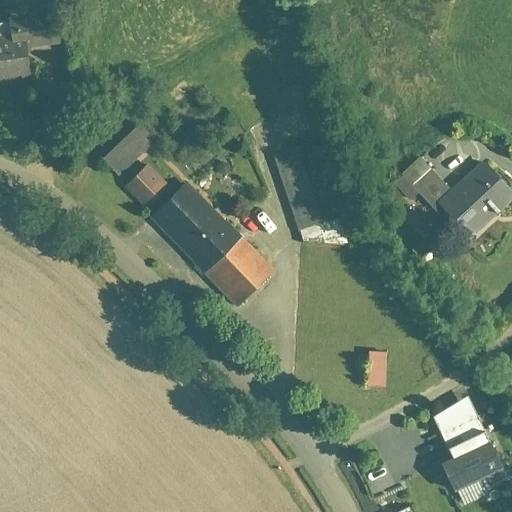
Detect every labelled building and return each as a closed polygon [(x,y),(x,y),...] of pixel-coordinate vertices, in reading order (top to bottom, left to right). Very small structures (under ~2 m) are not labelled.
[(6,17),(10,42),(0,43),(0,83),(36,79),(32,47),(61,42),(56,10),(6,17)] [(132,117),(97,157),(123,180),(158,140),(132,117)] [(325,139),(271,158),(301,238),(354,219),(325,139)] [(511,183),(485,160),(464,183),(428,152),(405,178),(476,240),(511,199),(511,183)] [(152,156),(123,190),(150,213),(179,179),(152,156)] [(194,181),(152,224),(241,309),(282,265),(194,181)] [(364,352),(364,389),(396,389),(397,352),(364,352)] [(437,460),(454,493),(480,480),(484,487),(504,477),(484,436),(437,460)]
